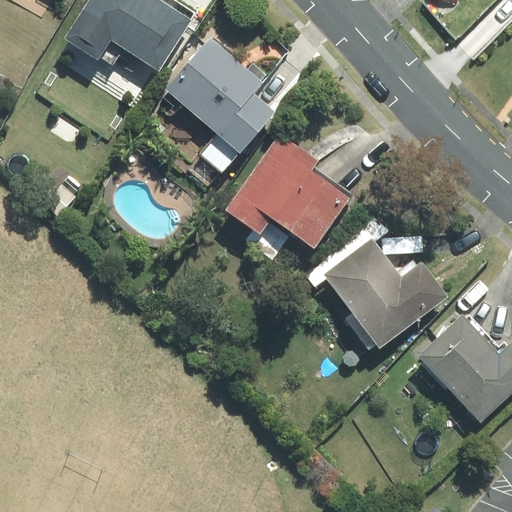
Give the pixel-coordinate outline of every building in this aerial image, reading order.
[(80,0),(55,36),(102,69),(113,53),(147,76),(183,25),(147,0),(80,0)] [(257,80),(212,42),(194,63),(183,53),(148,94),(230,162),(271,113),(247,92),(257,80)] [(311,171),(268,138),(213,212),(275,259),(288,241),(304,254),(342,203),(307,177),(311,171)] [(388,277),(360,239),(309,277),(365,350),(440,293),(413,258),(388,277)] [(489,350),(455,311),(407,352),(469,425),(511,388),(511,349),(503,339),(489,350)]
